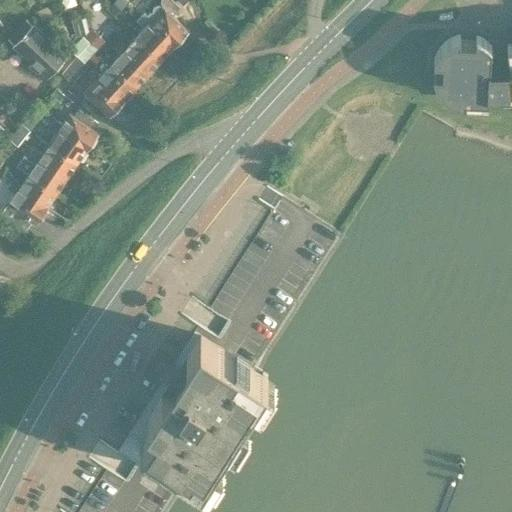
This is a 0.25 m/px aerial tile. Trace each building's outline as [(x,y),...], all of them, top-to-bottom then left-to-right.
[(127,4),(122,0),(116,0),(107,10),(115,17),(127,4)] [(122,0),(127,4),(134,11),(144,0),(122,0)] [(144,12),(140,16),(173,46),(188,30),(172,16),(180,7),(173,0),(161,0),(162,3),(163,6),(162,7),(161,6),(158,5),(156,5),(154,6),(153,8),(153,11),(154,13),(150,13),(147,15),(144,12)] [(160,59),(173,46),(140,16),(137,20),(144,27),(135,36),(160,59)] [(85,18),(74,20),(77,30),(83,36),(97,49),(105,41),(91,28),(89,31),(88,31),(85,18)] [(47,81),(67,59),(33,28),(25,22),(6,42),(14,49),(13,50),(47,81)] [(433,70),(433,71),(433,74),(434,77),(436,80),(437,83),(439,86),(441,88),(443,90),(445,93),(448,94),(451,96),(454,97),(457,98),(460,99),(463,99),(463,104),(488,106),(489,92),(511,91),(511,41),(507,42),(507,38),(491,39),(491,43),(490,43),(488,41),(486,39),(483,37),(481,36),(478,35),(476,34),(475,34),(475,39),(460,38),(460,33),(457,34),(454,35),(451,36),(448,38),(445,40),(443,42),(441,44),(439,47),(437,50),(435,52),(434,56),(433,59),(442,59),(442,71),(433,70)] [(67,35),(64,36),(68,47),(77,55),(85,62),(85,63),(97,49),(83,36),(77,42),(76,43),(67,35)] [(119,53),(111,62),(136,86),(160,59),(135,36),(127,45),(120,39),(112,47),(119,53)] [(68,80),(85,62),(77,55),(60,73),(68,80)] [(124,99),(136,86),(111,62),(104,56),(92,69),(124,99)] [(124,99),(92,69),(88,73),(95,79),(84,92),(109,115),(124,99)] [(54,118),(51,123),(87,148),(98,132),(94,130),(99,123),(78,109),(73,116),(69,113),(62,124),(54,118)] [(32,110),(21,124),(29,130),(40,116),(32,110)] [(87,148),(51,123),(47,128),(55,133),(48,143),(77,163),(87,148)] [(21,124),(10,138),(17,144),(29,130),(21,124)] [(10,138),(0,150),(8,156),(17,144),(10,138)] [(34,148),(30,153),(67,178),(77,163),(48,143),(42,153),(34,148)] [(23,155),(16,165),(28,173),(57,192),(67,178),(30,153),(27,157),(23,155)] [(13,178),(10,182),(47,207),(57,192),(28,173),(21,183),(13,178)] [(36,223),(47,207),(10,182),(7,187),(15,193),(8,203),(36,223)] [(199,325),(195,331),(253,368),(340,232),(283,195),(211,308),(231,321),(219,338),(199,325)] [(253,368),(195,331),(129,434),(144,444),(138,452),(155,463),(160,454),(187,471),(202,481),(267,377),(253,368)] [(160,511),(187,471),(160,454),(155,463),(138,452),(144,444),(129,434),(118,451),(139,464),(128,482),(107,469),(78,511),(160,511)]
